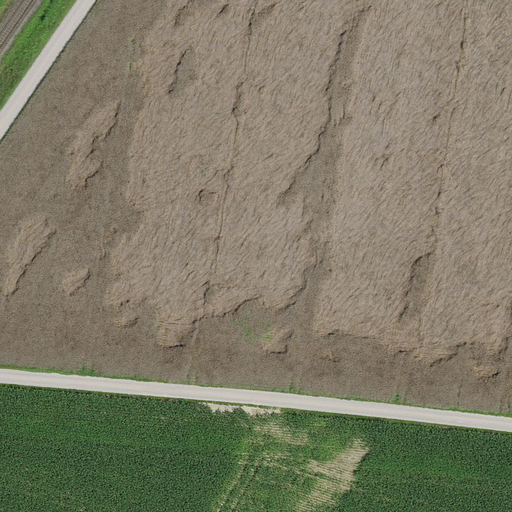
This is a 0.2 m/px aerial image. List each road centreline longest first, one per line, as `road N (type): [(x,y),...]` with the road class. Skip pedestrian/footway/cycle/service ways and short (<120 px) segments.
road 1 (track): [(511,425),(0,376)]
road 2 (track): [(0,128),(88,0)]
